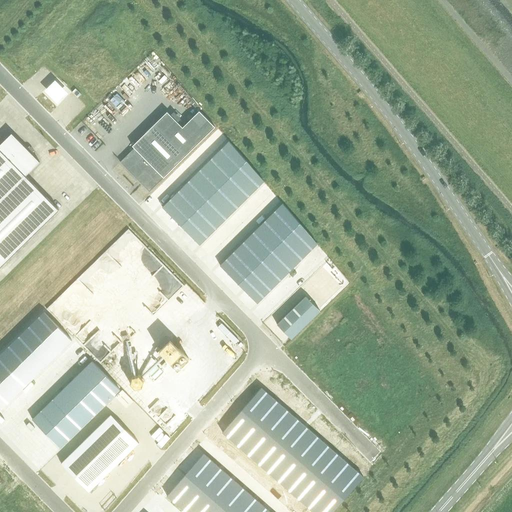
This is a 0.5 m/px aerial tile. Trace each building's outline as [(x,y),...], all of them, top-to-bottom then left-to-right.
[(54,77),(44,87),(57,101),(68,91),(54,77)] [(134,147),(120,162),(149,191),(198,143),(183,127),(168,112),(133,146),(134,147)] [(25,176),(39,162),(11,133),(0,144),(0,267),(36,232),(58,210),(25,176)] [(229,141),(215,154),(234,172),(246,161),(229,141)] [(215,154),(205,164),(224,183),(234,172),(215,154)] [(246,161),(234,172),(252,191),(263,181),(246,161)] [(205,164),(195,174),(213,193),(224,183),(205,164)] [(234,172),(224,183),(242,201),(252,191),(234,172)] [(195,174),(185,185),(194,194),(203,203),(213,193),(195,174)] [(224,183),(213,193),(232,211),(242,201),(224,183)] [(185,185),(162,207),(171,216),(194,194),(185,185)] [(213,193),(203,203),(212,212),(221,222),(232,211),(213,193)] [(194,194),(171,216),(180,226),(203,203),(194,194)] [(203,203),(180,226),(189,235),(212,212),(203,203)] [(269,216),(287,235),(299,223),(282,203),(269,216)] [(212,212),(189,235),(199,244),(221,222),(212,212)] [(277,245),(287,235),(269,216),(258,227),(277,245)] [(287,235),(306,254),(316,243),(299,223),(287,235)] [(277,245),(258,227),(248,237),(267,256),(277,245)] [(295,264),(306,254),(287,235),(277,245),(295,264)] [(248,237),(237,248),(250,260),(256,266),(267,256),(248,237)] [(267,256),(285,274),(295,264),(277,245),(267,256)] [(237,248),(220,265),(232,278),(250,260),(237,248)] [(256,266),(262,272),(274,285),(285,274),(267,256),(256,266)] [(232,278),(244,290),(262,272),(256,266),(250,260),(232,278)] [(262,272),(244,290),(257,302),(274,285),(262,272)] [(305,296),(276,324),(290,339),(319,311),(305,296)] [(43,311),(33,321),(62,350),(72,340),(43,311)] [(33,321),(23,330),(52,360),(62,350),(33,321)] [(221,323),(217,327),(234,344),(239,340),(221,323)] [(23,330),(13,340),(42,369),(52,360),(23,330)] [(13,340),(3,350),(17,365),(31,379),(42,369),(13,340)] [(170,340),(158,351),(177,370),(189,359),(170,340)] [(3,350),(0,352),(0,381),(2,379),(17,365),(3,350)] [(91,360),(81,369),(109,399),(119,389),(91,360)] [(17,365),(2,379),(16,394),(31,379),(17,365)] [(81,369),(71,379),(99,409),(109,399),(81,369)] [(376,371),(352,396),(376,418),(399,393),(376,371)] [(2,379),(0,381),(0,407),(1,409),(16,394),(2,379)] [(71,379),(61,389),(75,404),(89,418),(99,409),(71,379)] [(261,387),(251,399),(271,416),(281,405),(261,387)] [(61,389),(31,418),(45,432),(75,404),(61,389)] [(251,399),(241,410),(262,428),(271,416),(251,399)] [(75,404),(45,432),(60,447),(89,418),(75,404)] [(271,416),(262,428),(272,437),(291,414),(281,405),(271,416)] [(241,410),(231,421),(252,439),(262,428),(241,410)] [(111,414),(61,463),(88,492),(138,443),(111,414)] [(291,414),(272,437),(282,446),(302,423),(291,414)] [(231,421),(222,432),(242,450),(252,439),(231,421)] [(302,423),(282,446),(292,454),(312,432),(302,423)] [(252,439),(242,450),(252,459),(272,437),(262,428),(252,439)] [(312,432),(292,454),(303,463),(322,441),(312,432)] [(272,437),(252,459),(263,468),(282,446),(272,437)] [(322,441),(303,463),(313,472),(332,450),(322,441)] [(282,446),(263,468),(273,477),(292,454),(282,446)] [(332,450),(313,472),(323,481),(342,459),(332,450)] [(204,453),(194,464),(217,484),(226,473),(204,453)] [(292,454),(273,477),(283,486),(303,463),(292,454)] [(342,459),(323,481),(333,490),(353,468),(342,459)] [(303,463),(283,486),(293,495),(313,472),(303,463)] [(194,464),(185,475),(207,494),(217,484),(194,464)] [(353,468),(333,490),(344,499),(363,477),(353,468)] [(313,472),(293,495),(303,503),(323,481),(313,472)] [(217,484),(207,494),(219,505),(238,483),(226,473),(217,484)] [(185,475),(176,485),(198,505),(207,494),(185,475)] [(323,481),(303,503),(313,511),(314,511),(333,490),(323,481)] [(238,483),(219,505),(227,511),(232,511),(249,493),(238,483)] [(176,485),(166,496),(184,511),(191,511),(198,505),(176,485)] [(333,490),(314,511),(332,511),(344,499),(333,490)] [(249,493),(232,511),(252,511),(260,503),(249,493)] [(198,505),(191,511),(212,511),(219,505),(207,494),(198,505)] [(270,511),(260,503),(252,511),(270,511)]
